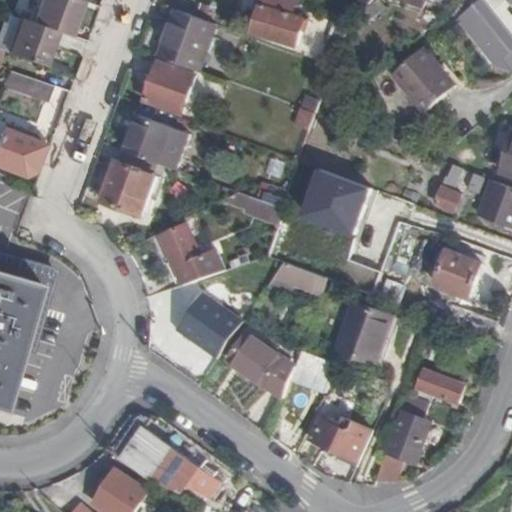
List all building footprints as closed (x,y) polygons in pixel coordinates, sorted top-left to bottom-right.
[(69,35),(81,0),(40,0),(33,22),(21,17),(21,18),(8,53),(45,66),(58,31),(69,35)] [(296,14),(299,2),(294,0),(257,0),(256,4),(261,6),(254,33),(298,47),(307,18),(296,14)] [(381,0),(379,0),(374,4),(365,12),(372,21),(388,9),(381,0)] [(484,50),(507,78),(511,74),(511,37),(486,7),(479,13),(474,8),(459,20),(484,50)] [(178,11),(161,57),(202,72),(217,26),(178,11)] [(0,50),(8,53),(21,18),(7,13),(0,31),(0,50)] [(353,20),(338,15),(320,63),(335,68),(353,20)] [(396,74),(430,112),(461,84),(428,46),(396,74)] [(145,100),(184,114),(196,77),(159,64),(145,100)] [(22,76),(16,92),(44,102),(50,86),(22,76)] [(306,111),(317,115),(323,101),(308,96),(303,110),(306,111)] [(0,166),(21,175),(32,172),(45,138),(0,120),(0,102),(0,101),(0,166)] [(300,125),(312,129),(317,115),(306,111),(300,125)] [(141,116),(128,152),(161,164),(164,165),(180,171),(193,135),(177,129),(141,116)] [(511,145),(503,172),(511,174),(511,145)] [(128,152),(124,162),(158,176),(161,164),(128,152)] [(439,159),(420,153),(416,164),(421,167),(420,171),(431,175),(425,189),(440,195),(437,205),(458,212),(465,193),(458,190),(466,170),(439,159)] [(158,176),(124,162),(118,160),(103,203),(143,217),(158,176)] [(378,188),(324,168),(306,215),(361,236),(378,188)] [(482,192),(488,177),(478,173),(472,187),(482,192)] [(511,226),(511,186),(495,180),(483,216),(511,226)] [(253,198),(238,192),(229,197),(221,201),(248,212),(253,198)] [(418,205),(421,197),(409,193),(406,200),(418,205)] [(268,194),(264,202),(277,207),(281,209),(285,199),(268,194)] [(264,202),(253,198),(248,212),(248,213),(271,223),(277,207),(264,202)] [(281,209),(277,207),(271,223),(281,226),(286,211),(281,209)] [(179,271),(186,286),(202,281),(229,271),(219,251),(204,258),(189,225),(162,237),(179,271)] [(271,252),(270,257),(279,261),(290,230),(281,226),(279,230),(271,252)] [(437,286),(473,299),(489,259),(462,249),(460,253),(450,250),(437,286)] [(0,409),(1,410),(18,348),(38,281),(47,283),(52,266),(19,257),(0,251),(0,409)] [(299,268),(288,264),(282,271),(279,276),(274,283),(293,290),(296,278),(299,268)] [(330,279),(299,268),(296,278),(305,281),(304,286),(325,294),(330,279)] [(38,281),(18,348),(28,351),(47,283),(38,281)] [(180,328),(220,358),(246,323),(205,293),(180,328)] [(339,350),(377,363),(394,316),(357,302),(339,350)] [(470,328),(494,336),(499,323),(475,314),(470,328)] [(230,361),(286,400),(298,366),(250,331),(230,361)] [(430,358),(432,359),(439,361),(442,351),(434,348),(430,358)] [(432,359),(421,389),(434,394),(461,403),(468,384),(464,382),(468,372),(439,361),(432,359)] [(421,389),(412,387),(409,397),(431,404),(434,394),(421,389)] [(431,404),(409,397),(403,412),(407,414),(393,452),(389,451),(379,478),(400,481),(408,459),(420,463),(427,442),(421,440),(428,421),(425,420),(431,404)] [(313,441),(360,462),(374,430),(348,418),(344,428),(323,419),(313,441)] [(421,440),(427,442),(434,423),(428,421),(421,440)] [(157,483),(163,484),(183,455),(146,429),(138,440),(132,437),(122,451),(119,457),(157,483)] [(115,447),(112,451),(119,457),(122,451),(115,447)] [(202,468),(183,455),(163,484),(184,493),(202,468)] [(99,504),(111,511),(136,511),(150,491),(118,471),(99,504)]
